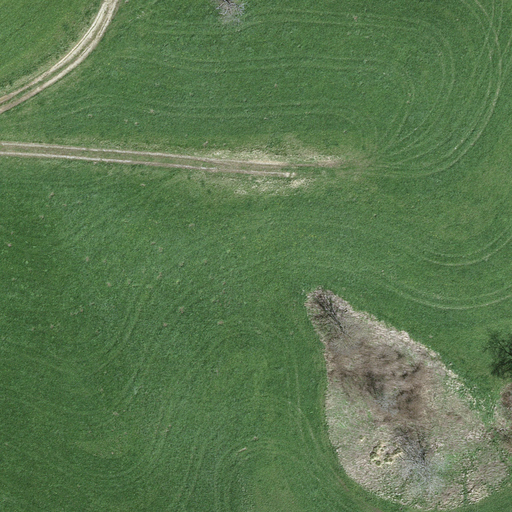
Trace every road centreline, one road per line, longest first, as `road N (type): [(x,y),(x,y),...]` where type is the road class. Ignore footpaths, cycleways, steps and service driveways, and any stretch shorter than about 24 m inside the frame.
road 1 (track): [(0,148),(293,169)]
road 2 (track): [(112,0),(82,49),(0,104)]
